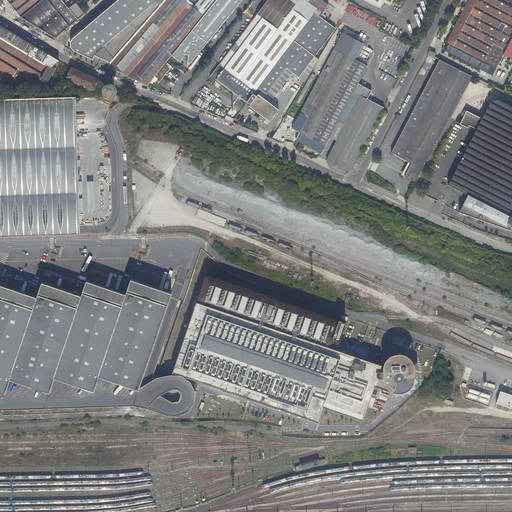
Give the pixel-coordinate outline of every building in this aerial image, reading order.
[(6,0),(18,13),(31,0),(6,0)] [(31,0),(18,13),(21,18),(54,38),(62,32),(63,33),(65,31),(64,30),(84,14),(75,2),(68,8),(63,3),(61,0),(31,0)] [(118,0),(67,43),(111,63),(162,5),(157,0),(118,0)] [(200,0),(194,8),(183,0),(165,0),(162,5),(111,63),(111,64),(108,67),(134,79),(146,85),(148,86),(164,65),(167,62),(171,56),(216,0),(200,0)] [(216,0),(171,56),(181,64),(185,59),(188,59),(188,67),(189,67),(207,43),(206,42),(207,40),(211,38),(241,0),(216,0)] [(247,102),(253,94),(258,88),(293,41),(315,56),(335,29),(319,17),(327,6),(319,0),(289,0),(290,0),(296,5),(277,30),(257,15),(210,77),(216,81),(217,80),(221,83),(247,102)] [(277,30),(296,5),(290,0),(289,0),(267,0),(257,15),(277,30)] [(511,5),(501,0),(468,0),(464,8),(466,9),(465,12),(463,11),(448,41),(449,44),(454,47),(455,45),(473,54),(472,56),(484,62),(490,65),(495,68),(508,44),(511,46),(511,5)] [(0,36),(13,44),(17,36),(0,25),(0,36)] [(354,60),(367,67),(369,62),(361,58),(370,42),(345,29),(342,33),(362,44),(354,60)] [(354,92),(367,67),(354,60),(362,44),(342,33),(340,32),(337,37),(340,39),(301,113),(308,117),(300,133),(325,146),(333,132),(337,123),(354,92)] [(0,66),(13,44),(0,36),(0,66)] [(13,44),(55,70),(56,67),(55,66),(58,61),(17,36),(13,44)] [(299,78),(300,76),(314,57),(315,56),(293,41),(258,88),(261,91),(266,95),(286,68),(299,78)] [(47,84),(55,70),(13,44),(0,66),(0,80),(5,84),(8,86),(12,83),(15,78),(16,77),(19,78),(26,83),(30,77),(39,82),(40,80),(47,84)] [(472,56),(473,54),(455,45),(454,47),(452,51),(470,60),(472,56)] [(397,147),(393,153),(409,161),(411,163),(405,176),(416,181),(472,76),(441,60),(395,146),(397,147)] [(71,69),(67,78),(76,83),(97,92),(102,83),(75,70),(71,69)] [(312,73),(296,102),(299,104),(315,75),(312,73)] [(493,80),(490,86),(504,91),(506,85),(493,80)] [(261,91),(258,88),(253,94),(256,97),(258,95),(261,91)] [(361,96),(354,92),(337,123),(345,127),(361,96)] [(361,96),(370,100),(372,96),(363,92),(361,96)] [(0,237),(80,235),(76,130),(75,94),(62,94),(63,98),(0,100),(0,237)] [(253,94),(247,102),(250,105),(249,107),(270,122),(278,110),(258,95),(256,97),(253,94)] [(370,100),(361,96),(345,127),(340,136),(327,161),(336,165),(339,160),(370,100)] [(384,103),(372,96),(370,100),(384,108),(386,104),(384,103)] [(510,112),(511,108),(511,105),(500,99),(490,102),(510,112)] [(354,167),(384,108),(370,100),(339,160),(354,167)] [(511,231),(511,108),(510,112),(490,102),(476,130),(482,134),(475,149),(468,146),(448,186),(468,196),(474,199),(471,205),(466,215),(511,231)] [(287,118),(286,121),(285,122),(294,128),(299,120),(289,115),(287,118)] [(345,127),(337,123),(333,132),(340,136),(345,127)] [(482,134),(476,130),(472,138),(468,146),(475,149),(482,134)] [(304,137),(302,141),(321,152),(323,147),(304,137)] [(352,169),(354,167),(339,160),(336,165),(346,171),(352,169)] [(411,163),(409,161),(402,174),(405,176),(411,163)] [(345,324),(206,276),(198,300),(337,348),(345,324)] [(84,283),(79,298),(39,285),(34,300),(0,287),(0,410),(44,410),(131,407),(147,410),(165,417),(178,418),(186,414),(192,405),(194,393),(189,383),(177,376),(171,376),(157,379),(152,376),(177,299),(129,283),(129,281),(123,296),(84,283)] [(286,336),(192,304),(169,373),(319,423),(324,408),(363,422),(366,413),(369,405),(375,387),(377,379),(381,368),(357,359),(286,336)] [(387,360),(385,363),(384,367),(384,378),(384,381),(377,379),(375,387),(394,393),(398,394),(401,394),(405,393),(408,391),(411,389),(413,386),(414,382),(415,378),(414,369),(414,365),(412,362),(410,359),(407,357),(404,355),(400,355),(397,355),(393,356),(390,358),(387,360)] [(453,376),(461,379),(463,373),(455,370),(453,376)] [(487,403),(489,399),(490,395),(470,389),(467,397),(487,403)] [(511,395),(501,392),(497,404),(511,409),(511,395)] [(311,460),(288,467),(289,471),(313,465),(311,460)]
